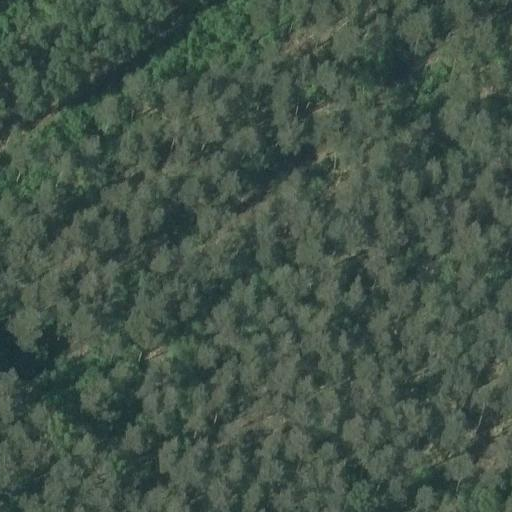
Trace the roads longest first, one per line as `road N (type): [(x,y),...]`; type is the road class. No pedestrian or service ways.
road 1 (track): [(179,511),(0,387)]
road 2 (track): [(0,79),(110,0)]
